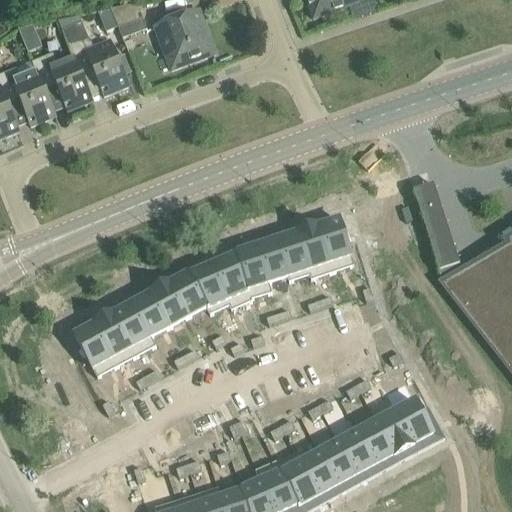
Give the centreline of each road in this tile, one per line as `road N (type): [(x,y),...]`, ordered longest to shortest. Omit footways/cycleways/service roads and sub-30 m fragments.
road 1 (residential): [(36,247),(9,184),(16,166),(291,62)]
road 2 (unclassified): [(36,247),(328,135)]
road 3 (unclassified): [(328,135),(511,73)]
